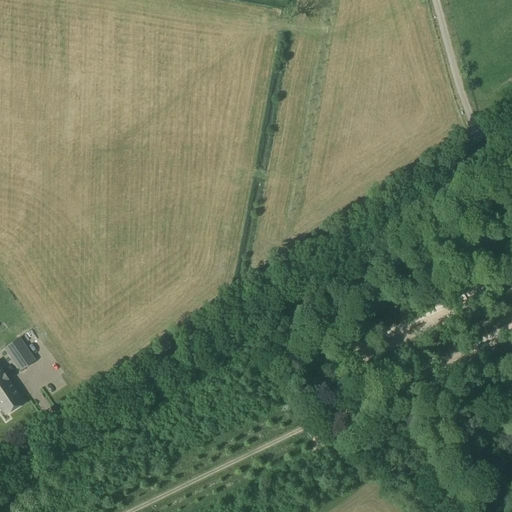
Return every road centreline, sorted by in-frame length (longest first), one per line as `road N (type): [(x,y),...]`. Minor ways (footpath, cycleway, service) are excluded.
road 1 (tertiary): [(0,474),(511,123)]
road 2 (track): [(132,511),(350,407)]
road 3 (track): [(350,407),(443,511)]
